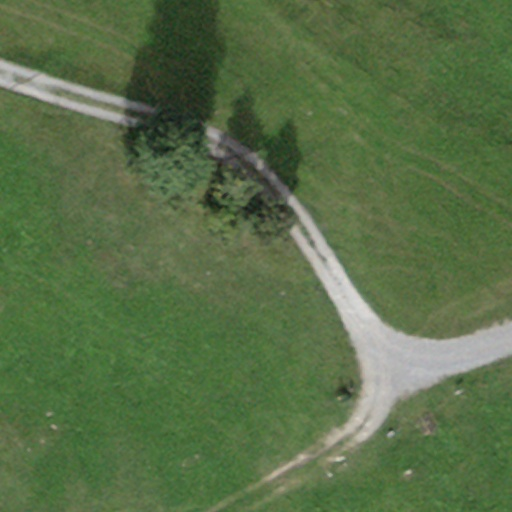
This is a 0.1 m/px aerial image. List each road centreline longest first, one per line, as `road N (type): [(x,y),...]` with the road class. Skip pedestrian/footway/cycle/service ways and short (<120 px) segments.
road 1 (track): [(0,73),(236,153),(300,222),(369,335),(399,362),(437,362),(511,337)]
road 2 (track): [(226,511),(381,403),(399,362)]
